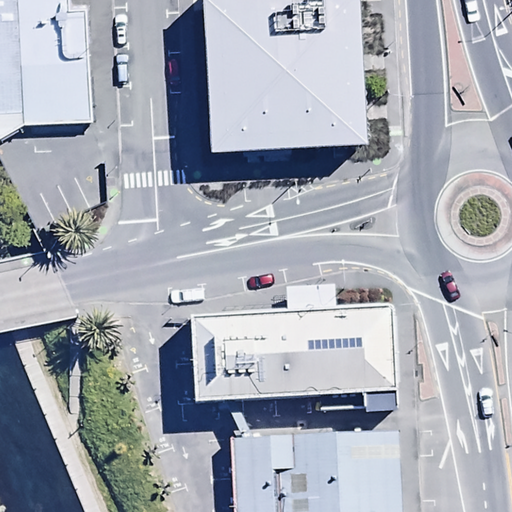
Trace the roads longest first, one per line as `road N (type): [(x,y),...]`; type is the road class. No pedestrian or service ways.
road 1 (residential): [(149,0),(161,263)]
road 2 (secondary): [(412,225),(161,263)]
road 3 (trunk): [(499,511),(441,275)]
road 4 (trunk): [(428,176),(420,0)]
road 5 (secondary): [(161,263),(0,300)]
road 6 (trunk): [(474,0),(511,155)]
